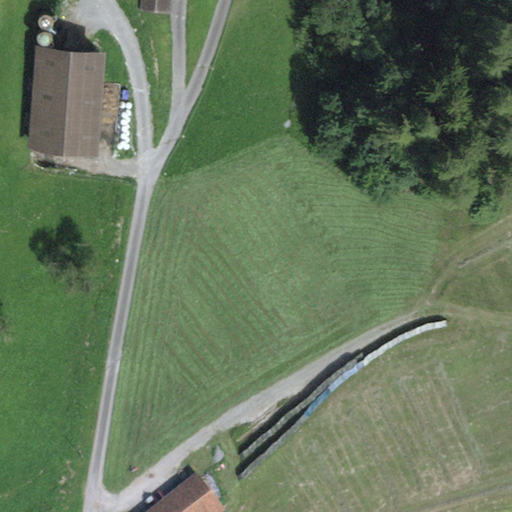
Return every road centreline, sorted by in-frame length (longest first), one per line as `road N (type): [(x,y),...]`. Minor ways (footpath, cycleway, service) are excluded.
road 1 (track): [(511,310),(452,305),(383,332),(100,511)]
road 2 (track): [(119,0),(132,16),(152,190)]
